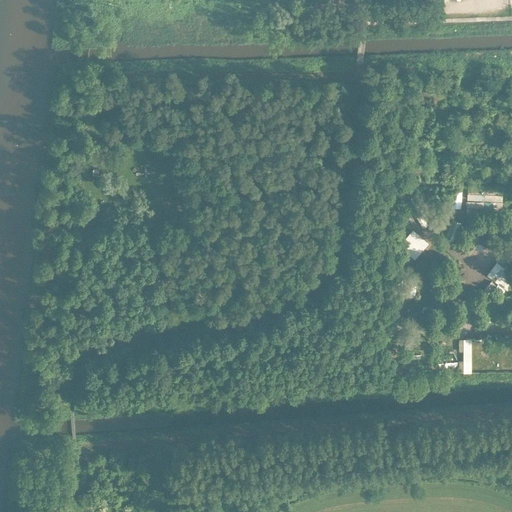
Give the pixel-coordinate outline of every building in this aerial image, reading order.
[(457,190),(451,190),(451,211),(456,212),(462,212),(462,190),(457,190)] [(503,193),(468,192),(467,218),(478,219),(478,221),(478,225),(500,226),(502,226),(503,193)] [(429,229),(421,217),(418,219),(415,221),(423,233),(426,231),(429,229)] [(457,224),(452,222),(448,233),(444,241),(450,243),(455,245),(462,226),(457,224)] [(479,245),(511,257),(511,245),(472,230),(467,241),(479,245)] [(422,239),(411,235),(403,254),(422,262),(430,243),(422,239)] [(511,277),(511,273),(498,263),(485,278),(502,291),(511,277)] [(495,288),(490,284),(488,287),(480,295),(485,300),(495,288)]
